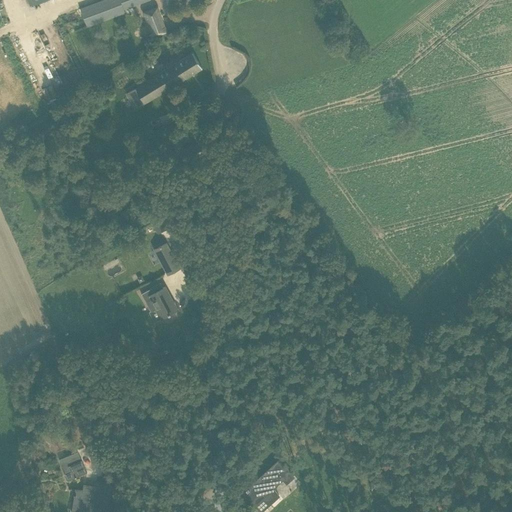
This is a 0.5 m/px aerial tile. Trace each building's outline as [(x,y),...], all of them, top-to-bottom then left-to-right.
[(103,0),(79,9),(86,27),(124,12),(123,9),(147,0),(103,0)] [(143,12),(152,36),(152,37),(152,36),(166,31),(157,7),(143,12)] [(161,72),(126,94),(130,101),(135,109),(193,73),(202,68),(192,52),(179,60),(161,72)] [(191,118),(198,138),(209,134),(203,114),(191,118)] [(179,148),(184,161),(209,153),(205,139),(179,148)] [(166,243),(154,249),(168,274),(179,268),(166,243)] [(150,286),(140,292),(151,311),(155,308),(158,307),(163,316),(168,314),(177,309),(164,286),(158,290),(155,291),(154,292),(150,286)] [(64,474),(66,481),(86,472),(81,460),(79,456),(70,459),(68,455),(59,459),(65,474),(64,474)] [(278,460),(243,492),(250,499),(255,505),(263,498),(269,505),(279,496),(273,489),(283,479),(287,483),(294,477),(290,473),(285,467),(278,460)] [(110,484),(106,484),(93,482),(93,485),(83,483),(82,489),(74,488),(70,511),(89,511),(90,510),(107,511),(110,484)]
